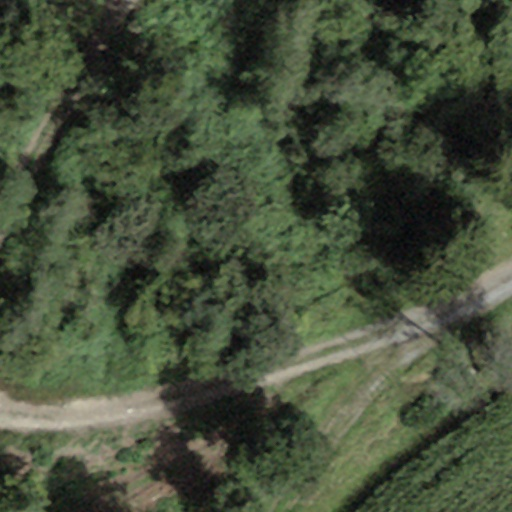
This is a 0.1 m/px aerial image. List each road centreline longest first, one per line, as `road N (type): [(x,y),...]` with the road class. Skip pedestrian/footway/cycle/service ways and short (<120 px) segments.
road 1 (track): [(0,399),(16,411),(114,413),(387,354)]
road 2 (track): [(124,0),(0,247)]
road 3 (track): [(511,280),(387,354)]
